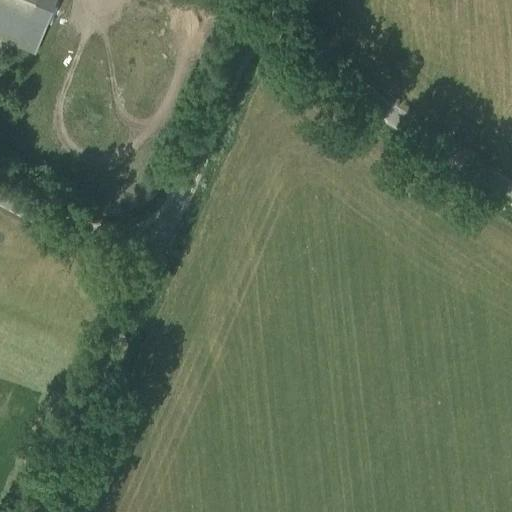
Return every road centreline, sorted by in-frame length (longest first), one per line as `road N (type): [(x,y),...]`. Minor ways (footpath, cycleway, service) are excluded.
road 1 (unclassified): [(511,193),(373,104),(316,49),(261,28),(232,72),(183,191),(147,239)]
road 2 (unclassified): [(147,239),(137,281),(33,511)]
road 3 (unclassified): [(147,239),(71,231),(0,198)]
